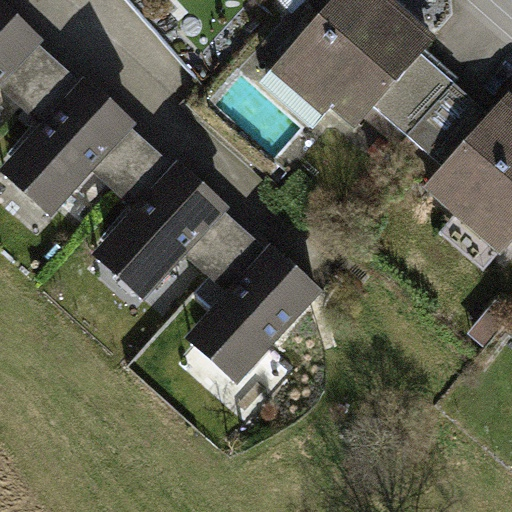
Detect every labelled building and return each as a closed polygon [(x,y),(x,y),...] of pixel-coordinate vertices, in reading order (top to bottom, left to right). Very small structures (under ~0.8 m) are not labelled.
[(1,0),(0,0),(0,90),(46,41),(1,0)] [(381,0),(347,0),(288,70),(360,131),(376,112),(414,144),(459,88),(425,59),(436,46),(381,0)] [(84,76),(0,167),(0,172),(54,221),(139,125),(84,76)] [(435,194),(507,256),(511,250),(511,109),(507,106),(496,119),(461,90),(415,145),(452,175),(435,194)] [(177,161),(91,255),(115,277),(146,304),(231,208),(203,183),(177,161)] [(271,244),(184,337),(239,388),(324,291),(271,244)]
